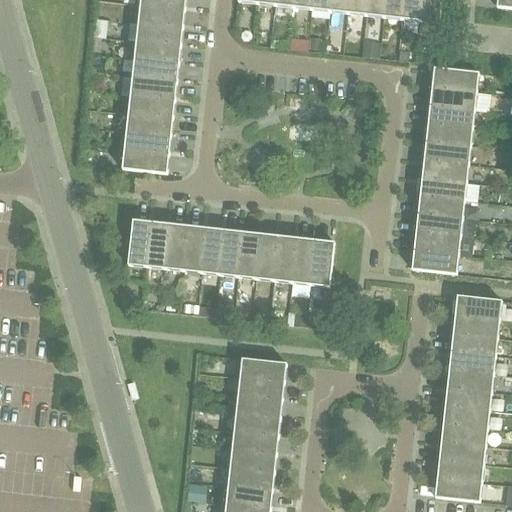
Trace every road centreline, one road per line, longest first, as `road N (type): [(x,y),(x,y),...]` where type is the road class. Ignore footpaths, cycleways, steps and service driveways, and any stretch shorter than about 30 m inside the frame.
road 1 (residential): [(144,511),(53,189)]
road 2 (residential): [(309,511),(323,384),(410,393)]
road 3 (residential): [(53,189),(0,0)]
road 4 (residential): [(395,78),(217,59)]
road 5 (residential): [(380,214),(202,195)]
road 6 (residential): [(395,78),(380,214)]
road 7 (residential): [(202,195),(217,59)]
